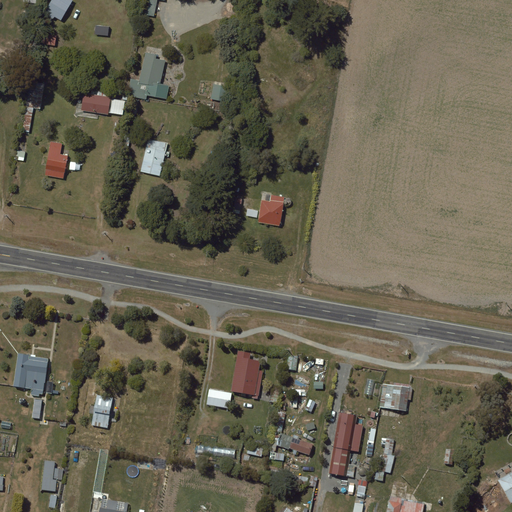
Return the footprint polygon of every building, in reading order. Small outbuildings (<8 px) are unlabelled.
[(67,0),(51,0),(44,13),(54,18),(55,16),(61,19),(71,2),(67,0)] [(94,27),(94,33),(102,33),(102,38),(105,38),(105,33),(111,33),(111,31),(108,31),(109,27),(94,27)] [(161,80),(164,62),(137,58),(131,95),(147,98),(147,94),(169,97),(171,86),(160,85),(161,80)] [(227,85),(212,84),(210,109),(225,110),(227,85)] [(25,132),(31,132),(32,107),(41,108),(42,89),(27,88),(25,132)] [(109,112),(124,113),(125,102),(110,100),(111,93),(84,90),(82,111),(109,114),(109,112)] [(168,143),(148,140),(142,170),(162,174),(168,143)] [(60,155),(61,144),(50,143),(46,174),(65,177),(67,156),(60,155)] [(280,224),(284,199),(273,198),(272,201),(263,200),(261,211),(249,209),(248,215),(260,216),(260,221),(280,224)] [(32,390),(44,391),(46,362),(25,361),(26,356),(18,355),(16,386),(32,387),(32,390)] [(257,372),(259,359),(239,355),(233,390),(256,394),(260,372),(257,372)] [(296,356),(287,356),(287,369),(296,369),(296,356)] [(379,387),(378,408),(382,409),(382,416),(399,417),(399,409),(408,410),(409,389),(379,387)] [(230,394),(209,390),(207,403),(228,407),(230,394)] [(92,406),(91,414),(95,414),(94,424),(107,426),(111,397),(97,396),(96,407),(92,406)] [(354,426),(355,417),(340,414),(331,473),(344,475),(348,449),(359,450),(363,428),(354,426)] [(312,445),(293,437),(289,447),(308,455),(312,445)] [(393,440),(382,439),(381,445),(386,445),(384,473),(390,474),(393,440)] [(284,453),(271,451),(269,459),(282,462),(284,453)] [(53,468),(54,463),(45,463),(44,488),(55,489),(56,478),(61,479),(61,470),(56,470),(56,468),(53,468)] [(511,473),(501,479),(511,499),(511,473)] [(394,500),(392,511),(420,511),(421,505),(394,500)]
